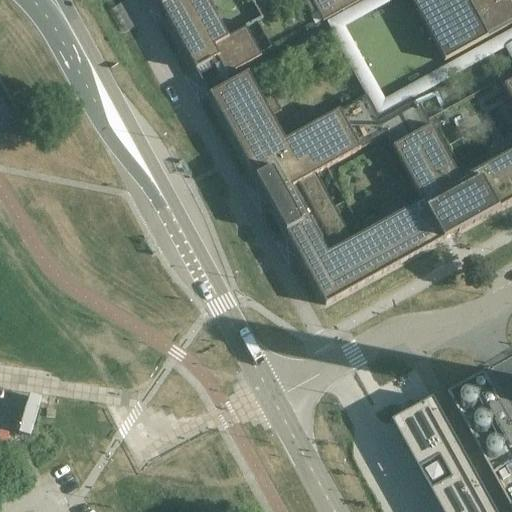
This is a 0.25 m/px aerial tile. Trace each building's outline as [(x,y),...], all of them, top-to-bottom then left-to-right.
[(362,2),(360,0),(156,0),(196,71),(210,63),(214,69),(220,65),(227,76),(261,57),(246,28),(228,38),(206,0),(302,0),(311,15),(317,11),(323,23),(362,2)] [(511,0),(410,0),(444,62),(511,24),(511,0)] [(210,63),(196,71),(209,96),(227,86),(223,78),(227,76),(220,65),(214,69),(210,63)] [(511,147),(497,156),(499,160),(461,181),(416,100),(379,121),(366,97),(329,117),(327,112),(303,125),(306,130),(285,142),(271,117),(281,112),(272,96),(262,101),(250,79),(248,75),(249,75),(248,74),(227,86),(209,96),(264,194),(325,306),(511,203),(511,73),(499,81),(510,100),(503,104),(511,120),(511,119),(511,147)] [(0,124),(12,118),(0,97),(0,124)] [(476,379),(476,383),(478,386),(482,387),(485,384),(485,380),(483,377),(479,377),(476,379)] [(461,396),(462,401),(465,404),(470,405),(475,402),(477,398),(476,393),(472,389),(467,389),(463,391),(461,396)] [(484,395),(484,399),(487,402),(490,402),(493,399),(494,396),(491,393),(487,392),(484,395)] [(494,511),(432,400),(390,423),(438,511),(494,511)] [(511,423),(501,402),(491,407),(511,447),(511,446),(511,423)] [(474,418),(474,424),(478,428),(484,429),(489,427),(491,422),(491,416),(487,412),(481,411),(476,414),(474,418)] [(487,445),(488,450),(492,454),(497,454),(502,452),(504,447),(503,442),(499,439),(494,438),(489,441),(487,445)]
